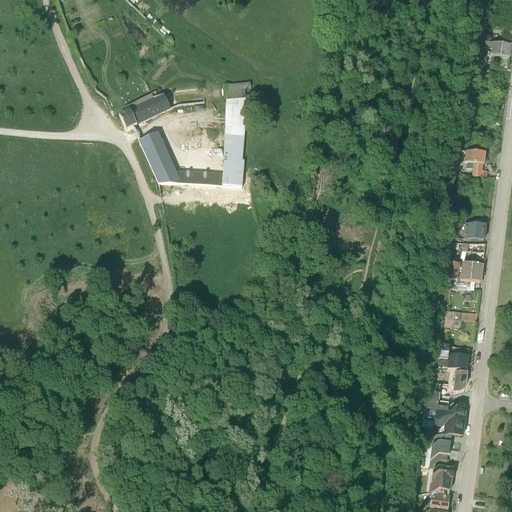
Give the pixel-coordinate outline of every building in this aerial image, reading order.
[(491,23),(495,24),(498,24),(499,20),(491,19),(491,15),(483,14),(481,22),(487,23),(488,23),(491,23)] [(494,30),(493,36),(511,39),(511,36),(511,26),(495,24),(494,30)] [(158,132),(138,142),(158,188),(241,192),(243,164),(241,164),(246,103),(248,102),(250,86),(224,88),(225,103),(225,104),(224,131),(222,174),(176,173),(158,132)] [(127,113),(118,119),(125,133),(133,130),(136,128),(136,129),(148,123),(169,113),(169,112),(163,97),(152,101),(153,103),(142,108),(139,103),(126,110),(127,113)] [(475,145),(475,151),(474,159),(489,161),(490,154),(485,153),(485,146),(487,146),(488,135),(468,133),(467,144),(469,144),(475,145)] [(468,205),(466,221),(487,224),(488,207),(468,205)] [(459,263),(461,249),(462,246),(450,244),(448,262),(459,263)] [(462,263),(477,265),(483,266),(485,248),(465,245),(464,250),(462,263)] [(459,263),(448,262),(444,277),(449,278),(451,271),(468,273),(468,272),(476,273),(477,265),(462,263),(464,250),(461,249),(459,263)] [(464,295),(463,302),(479,305),(480,297),(464,295)] [(439,341),(440,341),(450,342),(451,330),(451,329),(440,328),(439,341)] [(440,341),(440,350),(440,351),(449,351),(451,337),(470,340),(471,332),(451,330),(450,342),(440,341)] [(451,337),(449,351),(469,354),(471,340),(470,340),(451,337)] [(458,355),(455,377),(466,378),(469,357),(458,355)] [(441,378),(442,374),(442,367),(434,366),(432,377),(441,378)] [(445,416),(444,426),(445,426),(447,427),(452,428),(464,429),(465,419),(465,416),(467,406),(464,406),(465,399),(453,397),(454,391),(450,391),(451,386),(431,384),(429,394),(434,395),(431,415),(445,416)] [(433,434),(451,435),(452,428),(447,427),(445,426),(444,426),(430,424),(428,433),(433,434)] [(451,435),(433,434),(431,447),(426,446),(426,452),(429,452),(434,451),(436,451),(449,450),(449,449),(451,435)] [(434,451),(429,452),(428,459),(433,460),(430,483),(432,483),(439,483),(451,485),(453,462),(446,461),(446,460),(454,461),(455,461),(456,451),(455,451),(449,450),(436,451),(434,451)] [(439,483),(432,483),(430,501),(448,504),(451,485),(439,483)]
